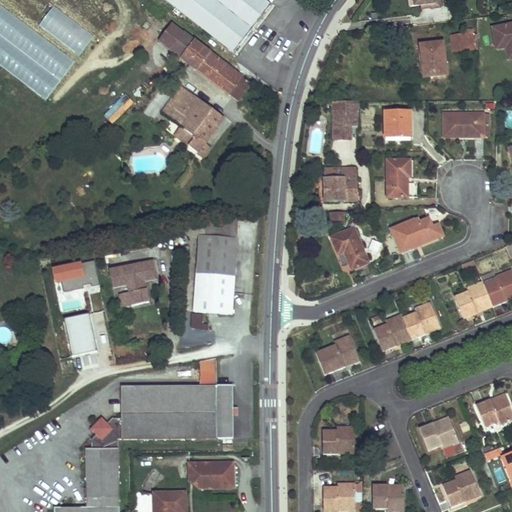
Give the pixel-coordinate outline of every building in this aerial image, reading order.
[(166,0),(234,53),(271,6),(263,0),(166,0)] [(442,8),(440,0),(410,0),(411,7),(421,6),(432,4),(433,9),(442,8)] [(511,23),(493,27),(496,45),(511,42),(511,47),(511,23)] [(174,26),(161,43),(240,99),(251,84),(174,26)] [(466,35),(452,36),(453,53),(468,52),(466,35)] [(511,47),(511,42),(496,45),(497,51),(505,49),(507,61),(511,59),(511,47)] [(444,44),(423,46),(426,77),(447,75),(444,44)] [(182,127),(197,137),(190,147),(204,158),(211,148),(206,143),(224,118),(182,87),(163,113),(182,127)] [(113,126),(134,104),(124,95),(103,117),(113,126)] [(334,101),(334,126),(352,126),(360,126),(359,101),(334,101)] [(411,111),(387,112),(387,138),(412,138),(411,111)] [(484,114),(446,114),(446,136),(484,136),(484,114)] [(352,126),(334,126),(335,139),(352,138),(352,126)] [(190,147),(197,137),(182,127),(175,136),(190,147)] [(411,162),(389,161),(389,197),(408,197),(408,178),(411,178),(411,162)] [(352,176),(351,169),(326,170),(326,180),(327,201),(359,200),(358,176),(352,176)] [(206,236),(200,235),(195,311),(232,314),(239,216),(203,224),(206,236)] [(414,221),(393,230),(402,253),(443,236),(439,225),(433,228),(429,219),(419,223),(418,220),(414,221)] [(354,229),(332,238),(339,253),(345,252),(353,269),(369,262),(354,229)] [(157,279),(153,261),(109,270),(113,289),(127,286),(128,294),(131,307),(149,303),(144,282),(157,279)] [(51,268),(53,286),(63,285),(63,291),(97,287),(95,264),(51,268)] [(495,273),(481,278),(483,282),(492,307),(511,299),(511,270),(496,276),(495,273)] [(468,292),(455,297),(464,319),(492,307),(483,282),(467,288),(468,292)] [(122,309),(131,307),(128,294),(119,296),(122,309)] [(416,313),(403,319),(412,340),(441,328),(431,303),(415,310),(416,313)] [(387,325),(375,330),(384,352),(412,340),(403,319),(402,315),(386,321),(387,325)] [(64,321),(71,358),(96,354),(89,316),(64,321)] [(336,345),(317,354),(326,375),(360,361),(350,336),(335,342),(336,345)] [(89,507),(57,508),(56,511),(120,511),(119,440),(234,438),(233,385),(218,385),(217,373),(217,358),(201,361),(201,374),(201,385),(122,386),(122,419),(110,419),(106,422),(102,418),(93,428),(98,434),(93,439),(93,449),(87,449),(89,507)] [(511,412),(505,395),(477,407),(485,428),(499,423),(501,427),(511,422),(511,412)] [(450,418),(421,429),(429,451),(443,446),(444,449),(460,443),(450,418)] [(338,431),(323,432),(324,455),(355,455),(355,428),(338,428),(338,431)] [(490,448),(483,450),(485,456),(492,454),(490,448)] [(234,462),(190,464),(190,479),(200,489),(234,487),(234,462)] [(457,480),(443,486),(453,508),(481,496),(471,471),(456,477),(457,480)] [(355,510),(355,485),(339,486),(339,489),(324,489),(324,511),(339,511),(355,510)] [(364,510),(363,485),(355,485),(355,510),(364,510)] [(405,511),(405,485),(374,486),(374,509),(388,510),(388,511),(405,511)] [(186,511),(186,492),(155,493),(155,511),(186,511)]
